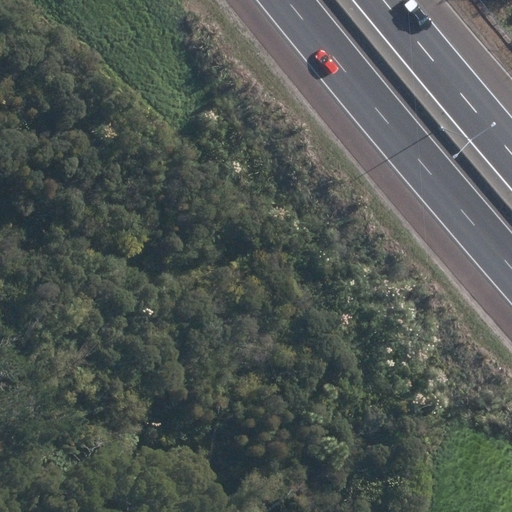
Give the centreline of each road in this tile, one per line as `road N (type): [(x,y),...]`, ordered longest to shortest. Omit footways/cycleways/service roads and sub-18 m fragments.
road 1 (motorway): [(511,298),(258,0)]
road 2 (motorway): [(373,0),(511,164)]
